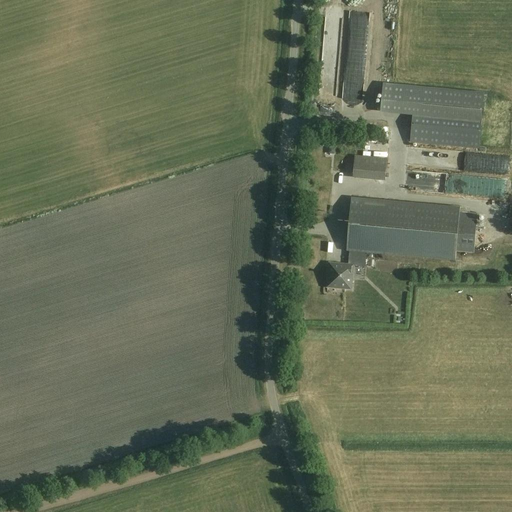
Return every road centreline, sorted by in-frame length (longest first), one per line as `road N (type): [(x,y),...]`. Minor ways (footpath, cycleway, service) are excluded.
road 1 (unclassified): [(310,511),(278,420),(268,359),(298,0)]
road 2 (track): [(25,511),(283,434)]
